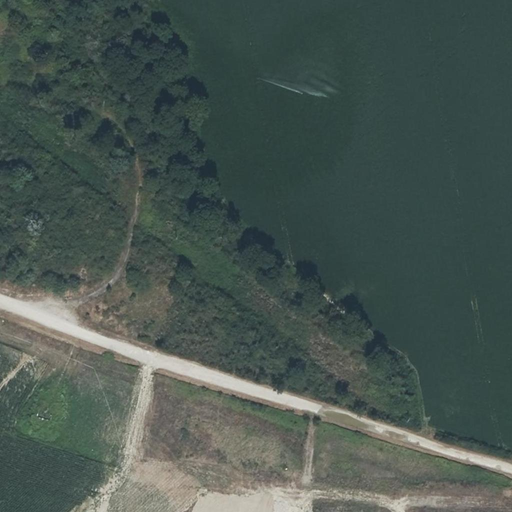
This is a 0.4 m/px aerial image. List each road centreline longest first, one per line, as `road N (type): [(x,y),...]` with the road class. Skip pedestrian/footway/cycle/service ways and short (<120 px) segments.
road 1 (track): [(0,300),(150,358),(511,468)]
road 2 (track): [(32,311),(108,289),(123,261),(137,182),(127,140),(105,123),(0,88)]
road 3 (track): [(127,140),(86,57),(88,0)]
